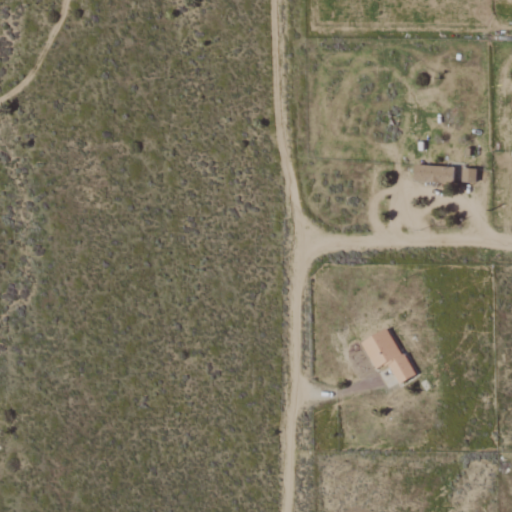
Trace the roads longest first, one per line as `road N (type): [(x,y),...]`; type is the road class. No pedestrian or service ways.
road 1 (residential): [(278,0),(292,399),(284,511)]
road 2 (residential): [(511,249),(290,244)]
